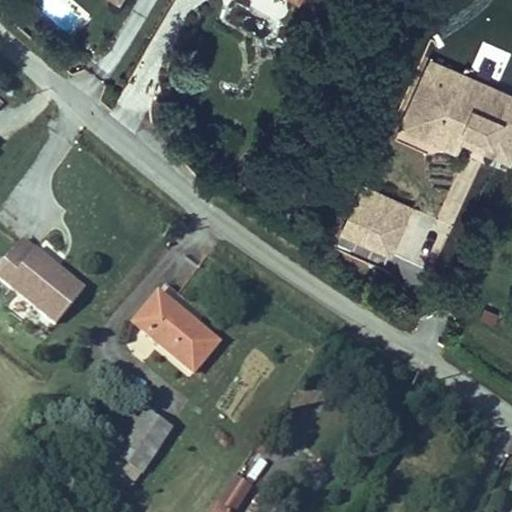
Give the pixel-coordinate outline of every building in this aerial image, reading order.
[(378,54),(339,119),(369,137),(375,126),(398,140),(406,144),(411,136),(428,146),(423,155),(443,167),(475,114),(433,89),(420,92),(402,81),(407,72),(378,54)] [(375,126),(369,137),(391,151),(398,140),(375,126)] [(411,136),(406,144),(423,155),(428,146),(411,136)] [(261,182),(274,167),(261,155),(248,170),(261,182)] [(294,174),(267,219),(312,246),(339,201),(294,174)] [(396,258),(416,206),(369,187),(349,239),(396,258)] [(86,352),(114,318),(87,296),(85,300),(80,295),(82,292),(53,268),(25,302),(86,352)] [(254,376),(193,325),(169,354),(230,405),(254,376)] [(106,478),(136,495),(171,431),(141,414),(106,478)] [(133,511),(168,511),(197,469),(172,453),(133,511)]
